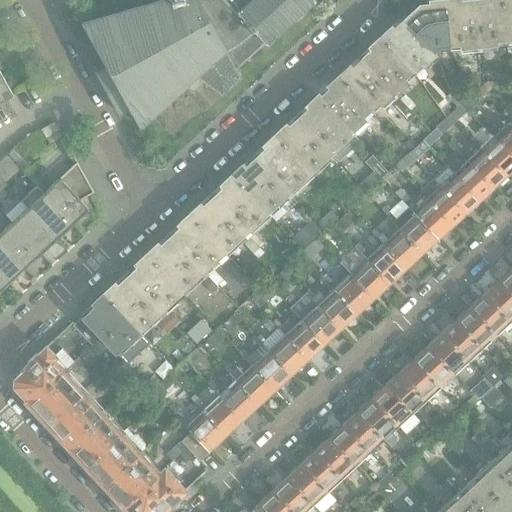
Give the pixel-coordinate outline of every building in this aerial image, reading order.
[(266,43),(293,18),(294,17),(301,11),(312,1),(311,0),(310,1),(309,0),(251,0),(251,1),(249,0),(164,0),(156,3),(155,3),(106,17),(94,20),(83,23),(82,24),(88,34),(107,68),(96,73),(98,75),(101,83),(108,83),(116,96),(112,101),(112,103),(118,112),(128,106),(132,113),(138,124),(139,124),(147,116),(149,114),(182,85),(193,75),(198,78),(221,94),(239,78),(235,70),(238,67),(245,60),(249,57),(258,49),(265,42),(266,43)] [(449,48),(443,0),(441,0),(429,1),(430,5),(419,6),(392,30),(390,27),(380,37),(413,71),(420,64),(422,66),(436,54),(435,52),(439,49),(449,48)] [(506,42),(501,0),(474,0),(458,2),(457,0),(443,0),(449,48),(456,47),(456,49),(496,46),(496,43),(506,42)] [(511,0),(501,0),(506,42),(511,41),(511,0)] [(413,71),(380,37),(369,46),(372,49),(351,69),(348,66),(338,76),(370,110),(379,102),(381,104),(408,79),(406,77),(413,71)] [(442,75),(438,65),(432,67),(436,77),(442,75)] [(480,81),(475,72),(464,78),(469,87),(480,81)] [(0,102),(12,95),(1,75),(0,73),(0,102)] [(508,84),(509,78),(496,74),(494,81),(508,84)] [(370,110),(338,76),(328,85),(330,88),(319,98),(353,134),(354,133),(352,132),(366,119),(364,116),(370,110)] [(488,92),(497,84),(487,82),(481,87),(488,92)] [(478,101),(488,92),(481,87),(472,95),(478,101)] [(460,105),(466,100),(457,92),(450,95),(456,109),(460,105)] [(353,134),(319,98),(317,95),(306,105),(309,108),(287,128),(284,125),(274,135),(309,173),(353,134)] [(414,107),(404,97),(400,101),(410,111),(414,107)] [(466,111),(474,103),(468,97),(466,100),(460,105),(466,111)] [(410,111),(400,101),(397,98),(393,101),(396,104),(394,106),(409,121),(414,116),(410,111)] [(454,123),(466,111),(460,105),(456,109),(448,116),(454,123)] [(441,135),(454,123),(448,116),(435,128),(441,135)] [(54,121),(40,129),(49,145),(63,137),(54,121)] [(511,125),(509,122),(508,121),(492,136),(506,152),(511,152),(511,125)] [(429,147),(441,135),(435,128),(423,140),(429,147)] [(309,173),(274,135),(263,145),(266,148),(244,168),(242,165),(231,175),(267,213),(309,173)] [(511,152),(506,152),(492,136),(478,149),(492,163),(497,164),(506,174),(510,170),(511,171),(511,170),(511,152)] [(395,166),(409,152),(402,145),(380,165),(387,173),(395,166)] [(27,163),(13,147),(6,154),(20,169),(27,163)] [(506,174),(497,164),(492,163),(478,149),(465,161),(480,176),(483,177),(492,187),(497,182),(498,184),(506,177),(504,175),(506,174)] [(401,173),(416,160),(409,152),(395,166),(401,173)] [(20,169),(6,154),(0,159),(0,179),(5,184),(20,169)] [(492,187),(483,177),(480,176),(465,161),(452,173),(467,189),(471,189),(479,198),(483,195),(485,196),(492,189),(491,188),(492,187)] [(479,198),(471,189),(467,189),(452,173),(439,186),(452,201),(456,202),(465,211),(469,208),(471,209),(478,202),(477,200),(479,198)] [(267,213),(231,175),(221,185),(223,187),(202,208),(199,205),(189,214),(224,252),(267,213)] [(80,200),(59,178),(43,193),(71,224),(88,208),(80,200)] [(452,201),(439,186),(433,179),(419,192),(425,198),(440,214),(443,215),(452,224),(456,220),(457,222),(465,214),(464,213),(465,211),(456,202),(452,201)] [(71,224),(43,193),(36,185),(20,201),(26,208),(56,239),(71,224)] [(409,199),(400,189),(395,193),(404,203),(409,199)] [(452,224),(443,215),(440,214),(425,198),(412,210),(426,226),(429,227),(438,237),(443,233),(444,234),(452,227),(450,225),(452,224)] [(438,237),(429,227),(426,226),(412,210),(408,207),(396,219),(384,206),(380,210),(398,229),(421,253),(427,247),(428,246),(429,248),(437,241),(435,239),(438,237)] [(56,239),(26,208),(11,222),(40,253),(56,239)] [(324,229),(337,217),(331,211),(318,223),(324,229)] [(344,230),(356,219),(349,211),(337,222),(344,230)] [(181,292),(224,252),(189,214),(178,224),(181,227),(170,237),(159,247),(156,244),(146,254),(181,292)] [(301,249),(321,231),(311,220),(292,239),(301,249)] [(40,253),(11,222),(0,232),(0,241),(24,268),(40,253)] [(421,253),(398,229),(387,239),(382,233),(380,235),(374,228),(370,232),(382,244),(404,268),(411,262),(412,263),(420,256),(419,254),(421,253)] [(268,250),(254,235),(250,239),(263,253),(264,254),(268,250)] [(263,253),(250,239),(244,244),(257,259),(263,253)] [(308,261),(324,247),(316,239),(301,253),(308,261)] [(24,268),(0,241),(0,273),(8,283),(24,268)] [(364,250),(358,244),(354,247),(360,254),(364,250)] [(404,268),(382,244),(366,259),(388,283),(394,278),(395,277),(396,278),(404,271),(402,270),(404,268)] [(138,331),(181,292),(146,254),(135,264),(138,267),(116,287),(114,284),(103,294),(138,331)] [(388,283),(366,259),(357,268),(352,262),(348,265),(342,258),(338,262),(350,274),(371,298),(378,292),(380,293),(389,285),(388,283)] [(511,270),(508,272),(507,271),(496,281),(497,283),(505,290),(510,290),(511,292),(511,270)] [(223,280),(214,271),(207,277),(217,286),(223,280)] [(0,290),(8,283),(0,273),(0,290)] [(332,281),(325,274),(322,277),(329,284),(332,281)] [(371,298),(350,274),(333,289),(355,314),(362,307),(363,309),(371,301),(370,300),(371,298)] [(217,288),(207,278),(201,283),(211,293),(217,288)] [(511,292),(510,290),(505,290),(497,283),(494,286),(493,284),(482,294),(483,296),(491,304),(496,304),(511,321),(511,292)] [(259,308),(275,293),(267,284),(251,299),(259,308)] [(355,314),(333,289),(324,297),(319,292),(315,295),(309,289),(305,293),(317,305),(339,329),(345,323),(346,322),(347,324),(355,317),(353,315),(355,314)] [(138,331),(103,294),(93,303),(96,306),(83,317),(100,337),(115,352),(138,331)] [(511,322),(511,321),(496,304),(491,304),(483,296),(480,299),(479,297),(468,307),(469,309),(476,316),(482,316),(499,335),(511,322)] [(299,310),(293,304),(289,308),(295,314),(299,310)] [(339,329),(317,305),(300,320),(322,344),(329,337),(331,339),(339,332),(337,330),(339,329)] [(499,335),(482,316),(476,316),(469,309),(466,312),(465,310),(455,320),(464,329),(468,330),(485,348),(499,335)] [(180,322),(170,311),(164,317),(174,327),(180,322)] [(92,344),(100,337),(83,317),(75,325),(92,344)] [(174,327),(164,317),(157,324),(167,334),(174,327)] [(223,336),(233,327),(227,320),(217,329),(223,336)] [(322,344),(300,320),(292,327),(287,321),(282,326),(276,320),(272,323),(278,329),(306,359),(312,354),(313,353),(314,354),(322,347),(321,345),(322,344)] [(485,348),(468,330),(464,329),(455,320),(454,320),(455,322),(452,325),(451,323),(441,332),(450,342),(454,343),(471,361),(485,348)] [(195,344),(210,330),(202,321),(187,334),(195,344)] [(306,359),(278,329),(265,341),(260,335),(256,338),(262,344),(290,374),(297,368),(298,369),(306,362),(304,360),(306,359)] [(214,349),(224,339),(217,331),(206,341),(214,349)] [(471,361),(454,343),(450,342),(441,332),(439,333),(441,335),(438,338),(437,336),(427,345),(435,356),(441,356),(457,373),(471,361)] [(290,374),(262,344),(245,359),(251,366),(273,389),(280,383),(282,384),(289,377),(288,376),(290,374)] [(457,373),(441,356),(435,356),(427,345),(425,347),(427,348),(424,351),(423,349),(413,358),(422,368),(425,368),(442,387),(457,373)] [(83,392),(63,371),(52,359),(54,356),(45,347),(24,367),(26,368),(21,373),(17,377),(16,388),(27,400),(25,401),(47,425),(83,392)] [(193,367),(203,357),(196,350),(185,360),(193,367)] [(442,387),(425,368),(422,368),(413,358),(411,359),(413,361),(410,364),(408,362),(399,371),(407,381),(411,381),(428,400),(442,387)] [(273,389),(251,366),(242,373),(236,367),(232,370),(227,365),(223,369),(234,381),(257,404),(264,398),(265,400),(273,392),(272,391),(273,389)] [(428,400),(411,381),(407,381),(399,371),(397,373),(399,374),(396,377),(394,375),(385,384),(394,394),(398,394),(415,412),(428,400)] [(151,389),(159,382),(153,375),(145,383),(151,389)] [(492,387),(499,381),(496,378),(488,378),(486,375),(483,378),(492,387)] [(217,387),(210,380),(207,383),(213,390),(217,387)] [(257,404),(234,381),(218,396),(240,420),(246,414),(247,413),(249,415),(257,407),(255,406),(257,404)] [(482,395),(491,387),(486,382),(478,390),(482,395)] [(167,393),(158,384),(151,391),(160,400),(167,393)] [(415,412),(398,394),(394,394),(385,384),(383,386),(385,387),(382,390),(380,389),(371,397),(379,407),(383,407),(400,426),(415,412)] [(108,408),(125,392),(118,385),(101,401),(108,408)] [(489,408),(502,396),(494,387),(481,399),(489,408)] [(156,399),(148,391),(144,396),(151,404),(156,399)] [(120,433),(101,412),(83,392),(47,425),(85,466),(120,433)] [(201,402),(194,395),(191,399),(197,405),(201,402)] [(464,412),(478,399),(474,395),(460,408),(464,412)] [(240,420),(218,396),(203,410),(225,434),(230,429),(231,428),(233,430),(240,423),(239,421),(240,420)] [(400,426),(383,407),(379,407),(371,397),(369,399),(370,400),(368,403),(366,402),(357,410),(366,420),(369,420),(387,439),(400,426)] [(225,434),(203,410),(198,406),(181,422),(190,432),(207,450),(215,443),(216,445),(224,438),(223,436),(225,434)] [(455,420),(463,413),(459,408),(451,416),(455,420)] [(511,423),(511,415),(505,408),(496,416),(507,428),(511,423)] [(166,429),(176,419),(168,410),(158,420),(166,429)] [(387,439),(369,420),(366,420),(357,410),(355,412),(356,413),(354,416),(352,415),(343,423),(352,433),(355,433),(373,451),(387,439)] [(441,434),(449,426),(443,420),(435,428),(441,434)] [(373,451),(355,433),(352,433),(343,423),(341,425),(342,427),(339,429),(338,428),(328,437),(338,446),(342,446),(359,465),(367,458),(373,451)] [(158,473),(140,454),(139,453),(144,448),(144,444),(136,435),(133,435),(126,428),(121,433),(120,433),(85,466),(123,507),(158,473)] [(207,450),(190,432),(181,440),(200,460),(209,452),(207,450)] [(359,465),(342,446),(338,446),(328,437),(327,438),(328,440),(325,442),(324,441),(315,449),(325,459),(329,460),(345,478),(359,465)] [(421,450),(428,442),(423,437),(415,444),(421,450)] [(485,444),(479,438),(474,443),(480,449),(485,444)] [(500,447),(492,438),(485,444),(493,453),(500,447)] [(172,461),(187,448),(180,441),(165,454),(172,461)] [(493,453),(485,444),(479,450),(487,459),(493,453)] [(511,508),(511,447),(479,479),(509,511),(511,508)] [(345,478),(329,460),(325,459),(315,449),(313,451),(314,453),(311,455),(310,454),(300,463),(310,472),(315,473),(331,490),(345,478)] [(331,490),(315,473),(310,472),(300,463),(299,464),(300,466),(297,468),(296,467),(286,476),(295,485),(301,485),(317,503),(331,490)] [(159,511),(161,511),(184,491),(175,481),(173,483),(169,478),(176,471),(169,464),(161,471),(158,473),(123,507),(127,511),(129,510),(131,511),(157,511),(159,511)] [(379,492),(392,479),(387,474),(374,487),(379,492)] [(307,511),(317,503),(301,485),(295,485),(286,476),(285,477),(286,479),(283,482),(282,480),(272,489),(282,498),(285,498),(297,511),(307,511)] [(508,511),(509,511),(479,479),(442,511),(508,511)] [(297,511),(285,498),(282,498),(272,489),(271,490),(272,492),(269,494),(268,493),(256,504),(257,505),(261,509),(263,511),(297,511)]
